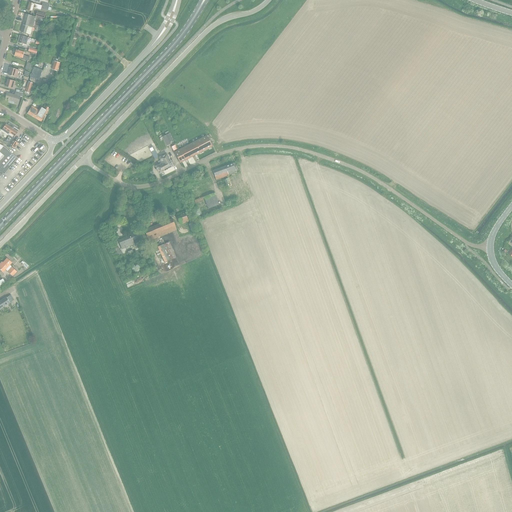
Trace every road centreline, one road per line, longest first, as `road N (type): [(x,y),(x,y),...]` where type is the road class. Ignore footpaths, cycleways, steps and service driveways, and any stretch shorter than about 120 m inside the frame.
road 1 (unclassified): [(83,159),(139,186),(220,152),(281,145),(311,151),(363,171),(467,243),(489,247)]
road 2 (primary): [(187,27),(0,224)]
road 3 (unclassified): [(83,159),(207,30),(268,0)]
road 4 (unclassified): [(146,51),(65,136),(52,140)]
